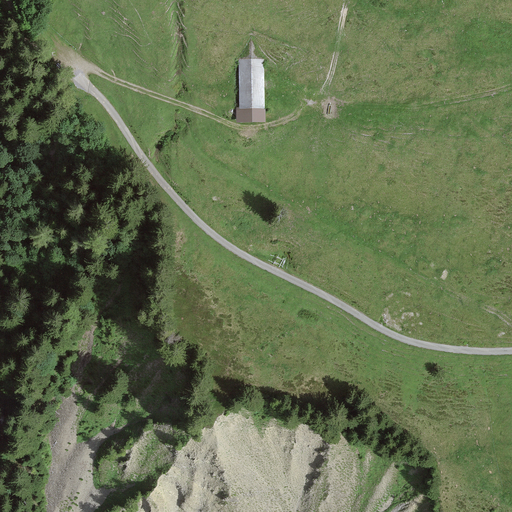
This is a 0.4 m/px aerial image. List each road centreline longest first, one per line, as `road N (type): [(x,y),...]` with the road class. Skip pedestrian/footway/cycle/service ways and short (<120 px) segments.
road 1 (track): [(511,351),(403,340),(244,256),(196,221),(64,61)]
road 2 (track): [(64,61),(232,125),(266,127),(296,115)]
